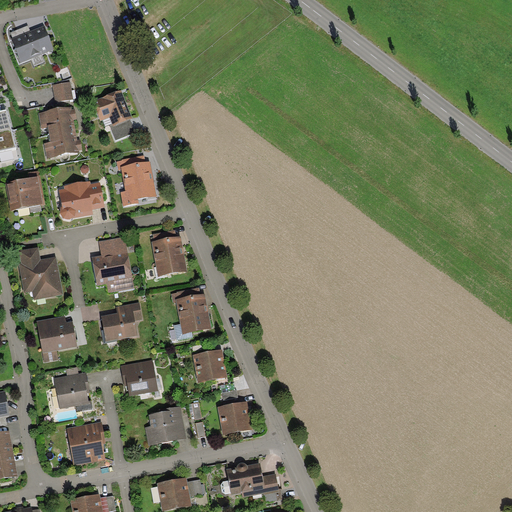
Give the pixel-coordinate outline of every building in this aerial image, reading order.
[(13,39),(31,32),(28,26),(10,33),(13,39)] [(13,39),(12,39),(21,63),(54,50),(44,26),(31,32),(13,39)] [(70,82),(52,85),(55,102),(73,99),(70,82)] [(93,102),(101,121),(109,118),(112,125),(113,127),(131,120),(133,119),(121,90),(93,102)] [(0,132),(11,129),(5,103),(0,103),(0,132)] [(48,128),(49,135),(76,130),(74,120),(77,120),(75,109),(72,110),(71,108),(39,113),(41,130),(48,128)] [(136,132),(131,120),(113,127),(112,125),(110,126),(116,140),(136,132)] [(11,129),(0,132),(0,161),(18,157),(11,129)] [(76,130),(49,135),(51,142),(44,144),(47,160),(80,154),(79,150),(82,150),(80,140),(77,141),(76,130)] [(121,168),(146,163),(144,156),(122,160),(122,161),(117,162),(119,171),(122,170),(121,168)] [(146,163),(121,168),(122,170),(126,192),(121,193),(123,207),(139,204),(138,200),(157,197),(151,162),(146,163)] [(29,173),(30,179),(38,177),(39,181),(44,180),(42,171),(29,173)] [(30,179),(6,183),(11,211),(43,205),(39,181),(38,177),(30,179)] [(64,189),(59,190),(62,207),(60,214),(63,220),(69,221),(73,219),(93,215),(92,210),(105,208),(100,183),(91,184),(91,182),(64,187),(64,189)] [(153,235),(155,242),(177,238),(175,230),(153,235)] [(101,256),(102,259),(128,254),(125,237),(99,242),(101,256)] [(155,242),(152,243),(158,277),(188,272),(181,237),(177,238),(155,242)] [(21,264),(41,260),(38,248),(19,251),(21,264)] [(101,256),(92,258),(97,286),(107,284),(109,293),(134,288),(128,254),(102,259),(101,256)] [(56,257),(41,260),(21,264),(19,264),(24,293),(32,292),(34,301),(63,295),(56,257)] [(176,300),(201,296),(199,288),(177,292),(177,293),(172,294),(173,303),(177,303),(176,300)] [(201,296),(176,300),(177,303),(183,335),(212,330),(205,295),(201,296)] [(140,303),(116,307),(118,314),(101,317),(106,342),(138,336),(135,320),(143,319),(140,303)] [(65,316),(37,321),(45,363),(59,360),(57,351),(78,348),(73,322),(67,323),(65,316)] [(193,355),(198,383),(228,378),(223,350),(193,355)] [(153,360),(121,366),(124,383),(127,383),(129,397),(159,392),(153,360)] [(68,376),(79,374),(77,367),(66,369),(68,376)] [(68,376),(54,379),(60,410),(75,407),(76,413),(93,410),(92,401),(89,402),(86,387),(89,386),(87,373),(79,374),(68,376)] [(234,383),(219,386),(221,393),(222,393),(235,391),(234,383)] [(237,390),(235,391),(222,393),(223,401),(238,398),(237,390)] [(0,417),(6,417),(10,416),(5,392),(0,392),(0,417)] [(247,402),(217,408),(222,436),(252,430),(247,402)] [(199,403),(192,404),(195,421),(202,419),(199,403)] [(151,426),(145,428),(149,446),(187,439),(180,406),(162,410),(163,413),(149,416),(151,426)] [(102,422),(67,429),(74,467),(106,461),(102,438),(105,437),(102,422)] [(203,422),(196,424),(199,439),(206,437),(203,422)] [(0,456),(14,454),(9,431),(0,432),(0,456)] [(14,454),(0,456),(0,480),(18,476),(14,454)] [(237,468),(227,470),(232,496),(242,494),(243,498),(263,494),(266,493),(263,477),(260,463),(247,466),(246,465),(245,464),(244,464),(243,464),(241,464),(240,465),(238,466),(238,467),(237,467),(237,468)] [(276,474),(263,477),(266,493),(263,494),(263,495),(280,492),(276,474)] [(157,484),(162,511),(192,506),(190,497),(187,482),(187,479),(157,484)] [(200,480),(187,482),(190,497),(203,494),(200,480)] [(100,495),(71,500),(72,511),(107,511),(105,497),(100,498),(100,495)] [(105,497),(107,511),(109,511),(116,511),(113,496),(105,497)]
